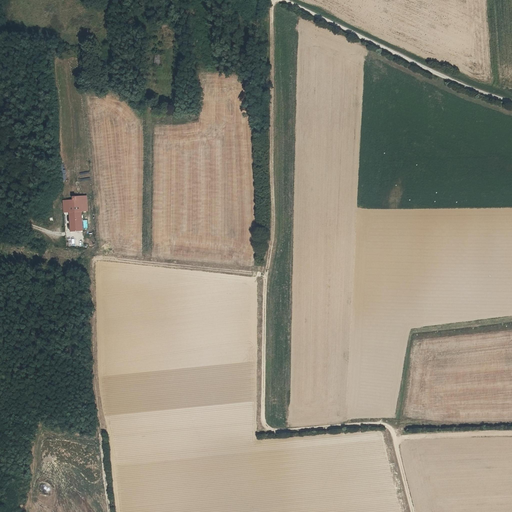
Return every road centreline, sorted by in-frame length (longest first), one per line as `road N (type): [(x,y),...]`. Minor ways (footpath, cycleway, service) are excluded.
road 1 (track): [(410,511),(387,426),(280,430),(266,426),(261,413),(270,0)]
road 2 (track): [(85,252),(110,511)]
road 3 (unclassified): [(279,0),(511,103)]
